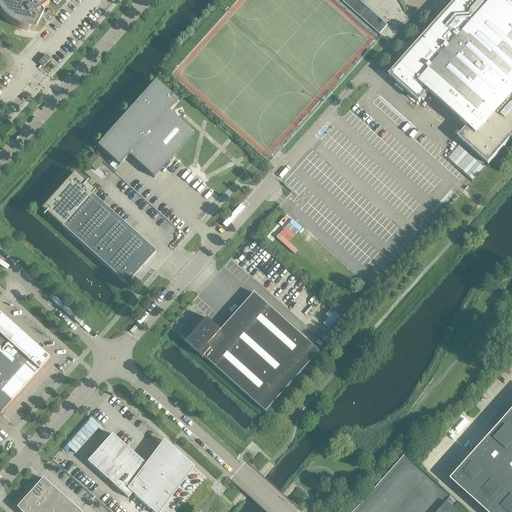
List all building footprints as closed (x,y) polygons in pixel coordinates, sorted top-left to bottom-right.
[(33,32),(39,20),(40,19),(36,13),(48,5),(44,0),(0,0),(0,15),(0,16),(3,19),(7,22),(13,26),(16,28),(19,29),(29,31),(33,32)] [(340,0),(379,34),(387,25),(358,0),(340,0)] [(488,165),(496,156),(511,137),(511,0),(455,0),(388,75),(419,102),(428,92),(467,127),(458,137),(488,165)] [(44,54),(37,62),(43,67),(50,59),(44,54)] [(128,155),(154,178),(193,134),(168,111),(177,101),(170,94),(169,95),(155,83),(99,146),(112,158),(111,159),(119,166),(128,155)] [(87,162),(96,169),(103,160),(93,153),(87,162)] [(125,285),(155,253),(82,187),(87,182),(87,181),(85,183),(74,173),(41,209),(125,285)] [(208,319),(186,343),(203,359),(204,357),(266,412),(320,352),(254,293),(221,331),(208,319)] [(0,411),(0,412),(9,402),(10,403),(49,359),(40,352),(39,352),(0,316),(0,411)] [(511,511),(511,410),(450,480),(486,511),(511,511)] [(78,453),(101,424),(91,415),(67,445),(78,453)] [(145,465),(111,434),(87,462),(128,498),(132,494),(152,511),(160,511),(195,469),(165,442),(145,465)] [(450,497),(405,458),(356,511),(437,511),(446,502),(450,497)] [(42,478),(29,493),(40,503),(53,488),(46,481),(46,482),(42,478)] [(61,495),(53,488),(40,503),(50,511),(51,511),(64,498),(61,495)] [(31,511),(40,503),(29,493),(16,508),(19,511),(20,511),(31,511)] [(67,501),(64,498),(51,511),(70,511),(75,507),(67,501)] [(457,511),(446,502),(437,511),(457,511)] [(50,511),(40,503),(31,511),(50,511)]
